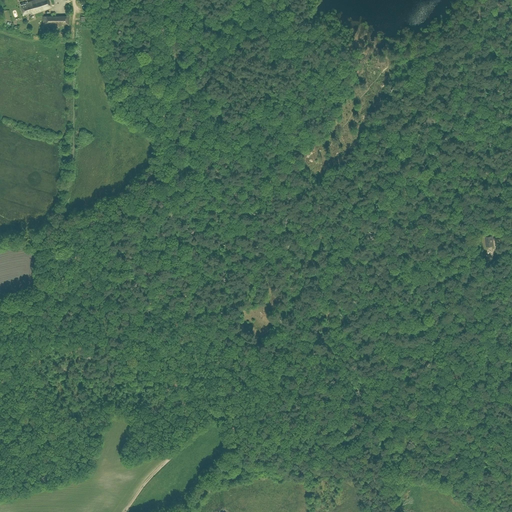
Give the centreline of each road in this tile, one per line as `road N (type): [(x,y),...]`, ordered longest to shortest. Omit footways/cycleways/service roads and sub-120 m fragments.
road 1 (track): [(55,226),(117,204),(172,212),(177,138),(191,122),(175,41),(181,0)]
road 2 (track): [(163,0),(161,157),(172,202)]
road 3 (track): [(181,395),(195,351),(172,212)]
